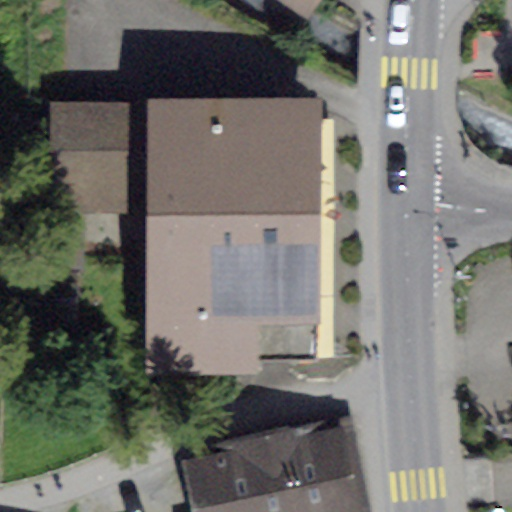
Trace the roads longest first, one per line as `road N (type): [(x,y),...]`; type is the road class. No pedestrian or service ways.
road 1 (track): [(15,511),(54,505),(225,413),(405,373)]
road 2 (secondary): [(419,511),(405,373),(408,193)]
road 3 (secondary): [(408,193),(412,0)]
